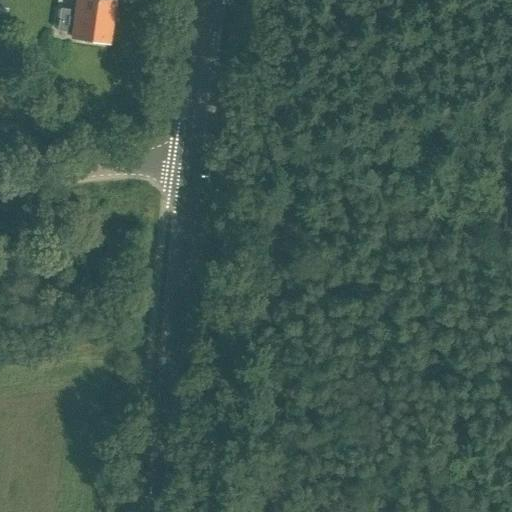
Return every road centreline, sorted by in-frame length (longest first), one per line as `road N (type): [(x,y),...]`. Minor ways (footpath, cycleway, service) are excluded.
road 1 (tertiary): [(162,511),(191,168)]
road 2 (tertiary): [(168,167),(110,165),(0,189)]
road 3 (tertiary): [(191,168),(214,0)]
